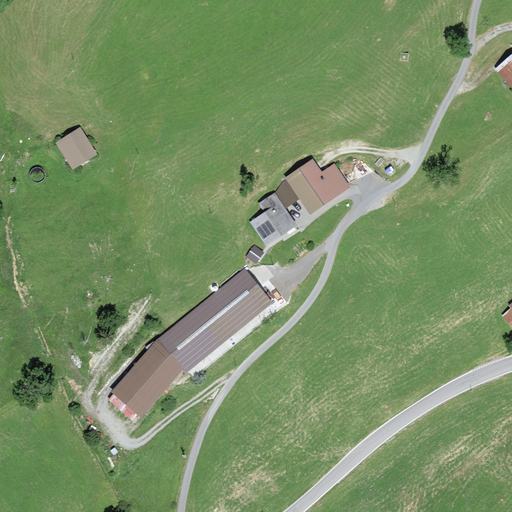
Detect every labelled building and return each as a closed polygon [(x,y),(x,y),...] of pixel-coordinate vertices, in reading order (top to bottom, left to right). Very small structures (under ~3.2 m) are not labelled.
[(408,53),(401,52),(400,60),(408,61),(408,53)] [(511,84),(511,58),(498,71),(505,79),(498,86),(504,92),(511,84)] [(58,143),(72,165),(95,151),(86,137),(84,139),(78,130),(58,143)] [(312,162),(290,177),(311,207),(346,185),(334,166),(321,175),(312,162)] [(269,212),(253,223),(266,241),(292,223),(275,197),(264,204),(269,212)] [(249,256),(255,260),(260,253),(255,248),(249,256)] [(137,414),(136,413),(276,307),(249,272),(100,384),(128,421),(137,414)] [(511,307),(503,315),(511,325),(511,307)]
